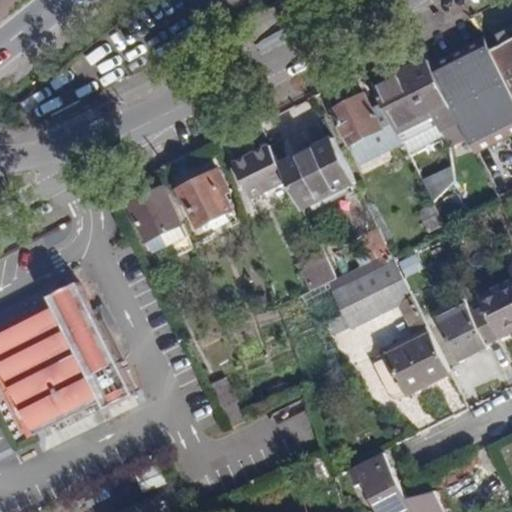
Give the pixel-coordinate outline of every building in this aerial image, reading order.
[(511,37),(511,23),(502,29),(504,33),(509,31),(511,37)] [(493,51),(511,89),(511,37),(509,31),(504,33),(499,36),(503,46),(493,51)] [(511,123),(511,89),(493,51),(487,39),(433,66),(469,137),(472,143),(511,123)] [(377,85),(386,103),(401,134),(436,117),(450,146),(469,137),(433,66),(430,60),(377,85)] [(401,134),(386,103),(373,109),(367,97),(337,111),(360,157),(386,144),(389,151),(405,142),(401,134)] [(283,164),(291,180),(305,209),(358,183),(336,138),(312,150),(292,160),(283,164)] [(291,180),(283,164),(273,145),(235,164),(252,200),(291,180)] [(452,168),(427,174),(431,193),(456,187),(452,168)] [(234,192),(222,169),(216,172),(228,196),(234,192)] [(228,196),(216,172),(183,189),(201,226),(235,210),(228,196)] [(194,246),(166,188),(134,205),(151,240),(159,236),(166,233),(168,238),(174,249),(178,247),(181,253),(194,246)] [(367,239),(378,263),(397,255),(386,230),(367,239)] [(159,236),(151,240),(159,256),(174,249),(168,238),(166,233),(159,236)] [(401,261),(407,274),(417,270),(410,257),(401,261)] [(345,288),(361,321),(414,295),(398,262),(345,288)] [(340,278),(332,263),(302,277),(310,293),(340,278)] [(137,394),(81,281),(52,296),(56,304),(0,332),(0,359),(37,433),(104,399),(108,408),(137,394)] [(511,282),(483,298),(488,308),(502,336),(511,331),(511,282)] [(353,325),(361,321),(345,288),(337,292),(353,325)] [(488,343),(502,336),(488,308),(474,314),(471,309),(443,323),(461,359),(490,345),(488,343)] [(434,335),(381,360),(400,398),(453,373),(434,335)] [(397,399),(400,398),(381,360),(373,364),(384,391),(387,395),(391,398),(395,399),(397,399)] [(247,421),(226,380),(212,387),(233,428),(247,421)] [(387,511),(409,502),(384,451),(351,468),(359,486),(365,483),(380,511),(387,511)] [(313,461),(319,478),(333,473),(326,457),(313,461)] [(161,495),(168,511),(178,511),(185,509),(176,488),(161,495)] [(168,511),(161,495),(120,511),(168,511)]
